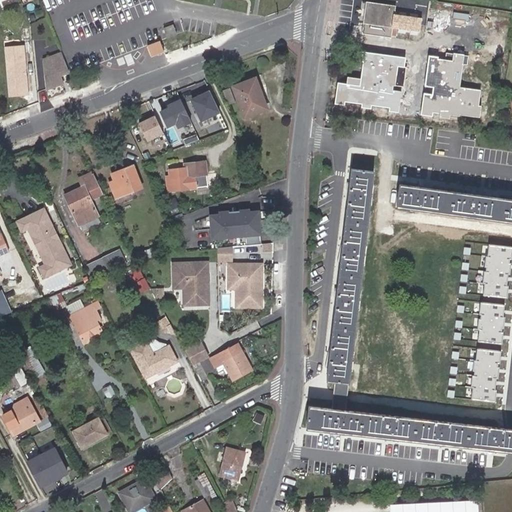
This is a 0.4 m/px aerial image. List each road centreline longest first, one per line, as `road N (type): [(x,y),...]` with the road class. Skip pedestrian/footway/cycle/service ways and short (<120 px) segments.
road 1 (tertiary): [(316,14),(297,181),(292,378)]
road 2 (residential): [(316,14),(0,134)]
road 3 (residential): [(36,511),(292,378)]
road 4 (tertiary): [(292,378),(288,429),(263,511)]
